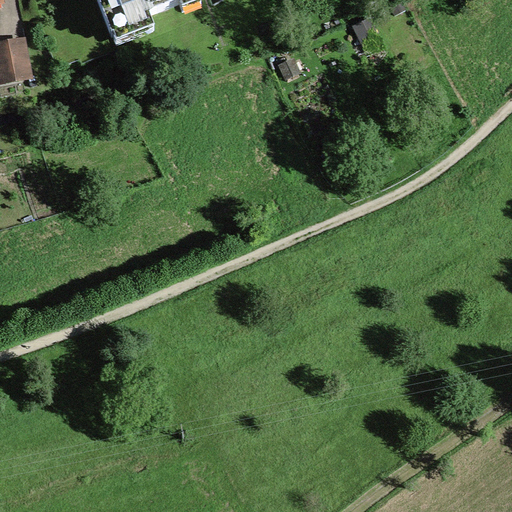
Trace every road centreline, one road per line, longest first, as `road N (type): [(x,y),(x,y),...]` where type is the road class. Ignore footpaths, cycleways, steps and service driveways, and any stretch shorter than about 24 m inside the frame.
road 1 (track): [(511,103),(420,184),(109,319),(0,357)]
road 2 (track): [(511,403),(363,511)]
